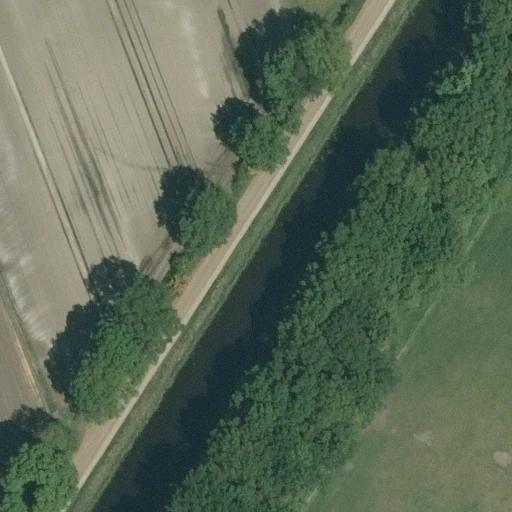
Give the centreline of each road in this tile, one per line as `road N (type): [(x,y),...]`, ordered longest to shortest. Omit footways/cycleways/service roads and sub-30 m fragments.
road 1 (track): [(379,0),(43,511)]
road 2 (unclassified): [(197,511),(511,1)]
